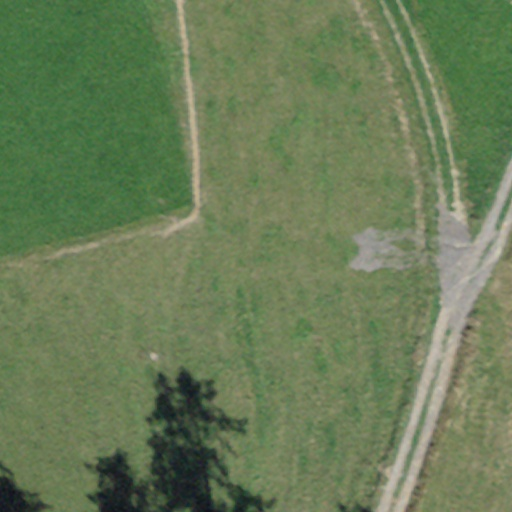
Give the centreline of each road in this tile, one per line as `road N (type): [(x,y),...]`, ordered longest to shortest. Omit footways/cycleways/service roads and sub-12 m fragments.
road 1 (track): [(384,511),(457,309),(511,190)]
road 2 (track): [(457,309),(450,196),(419,64),(389,0)]
